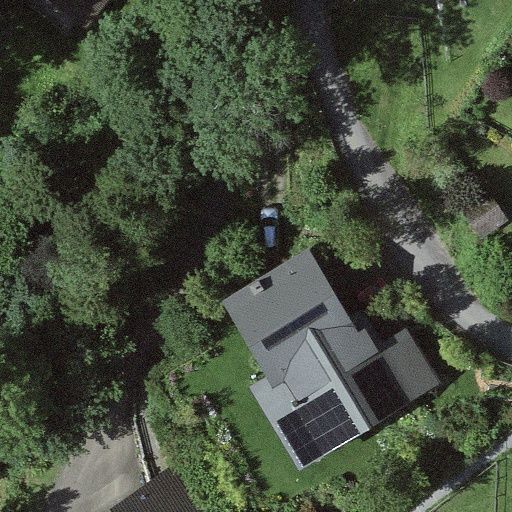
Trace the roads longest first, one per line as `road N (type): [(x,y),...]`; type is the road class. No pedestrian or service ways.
road 1 (residential): [(64,511),(153,321),(311,31)]
road 2 (residential): [(511,341),(461,308),(421,268),(332,97),(311,31)]
